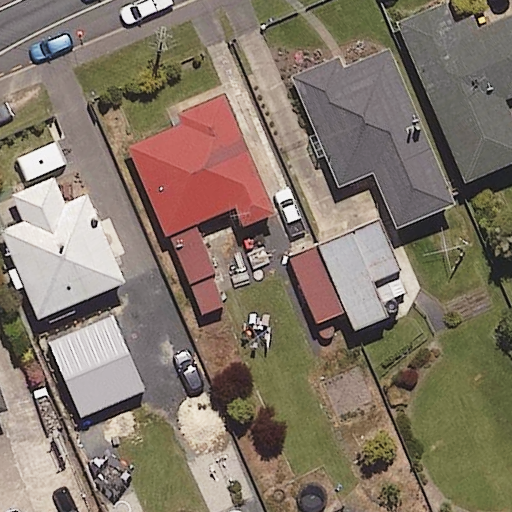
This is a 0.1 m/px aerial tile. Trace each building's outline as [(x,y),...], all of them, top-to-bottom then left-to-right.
[(511,0),(510,0),(454,24),(443,0),(424,0),(393,14),(459,164),(511,141),(511,116),(497,82),(511,76),(511,0)] [(390,212),(448,187),(382,38),(331,60),(327,50),(288,67),(334,171),(365,157),(390,212)] [(240,221),(271,209),(220,82),(165,105),(169,116),(120,136),(192,314),(225,301),(189,212),(230,196),(240,221)] [(47,163),(59,157),(50,136),(15,151),(26,175),(6,184),(18,210),(0,217),(0,240),(31,309),(120,270),(79,178),(58,188),(47,163)] [(373,207),(312,235),(340,296),(349,314),(380,299),(365,267),(394,254),(373,207)] [(311,309),(340,296),(312,235),(283,249),(311,309)] [(52,357),(85,343),(70,309),(37,324),(52,357)]
